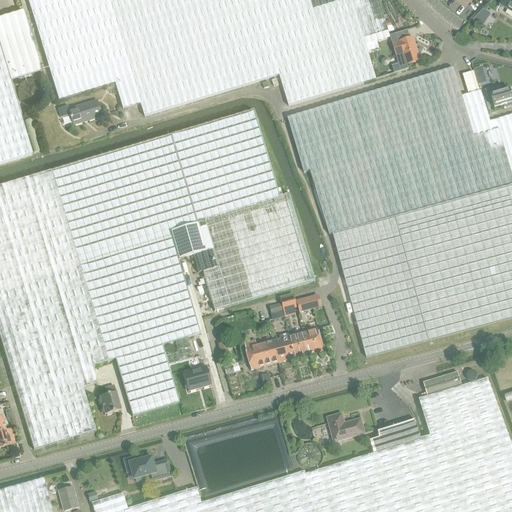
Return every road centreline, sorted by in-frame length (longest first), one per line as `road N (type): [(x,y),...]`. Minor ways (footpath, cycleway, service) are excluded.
road 1 (unclassified): [(511,334),(0,473)]
road 2 (track): [(330,253),(280,114)]
